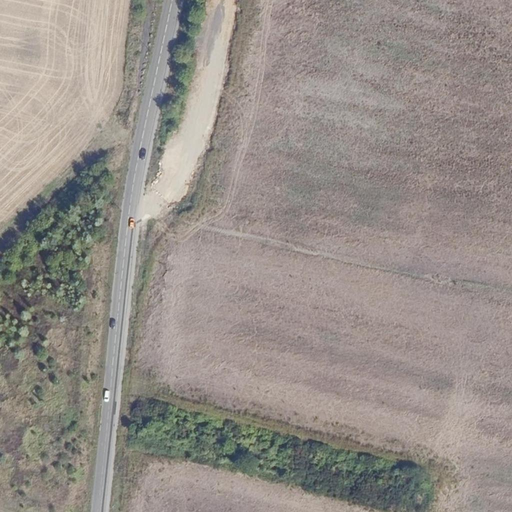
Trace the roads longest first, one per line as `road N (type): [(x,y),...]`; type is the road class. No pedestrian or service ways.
road 1 (tertiary): [(172,0),(130,199),(97,511)]
road 2 (track): [(129,215),(167,195),(204,117),(227,0)]
